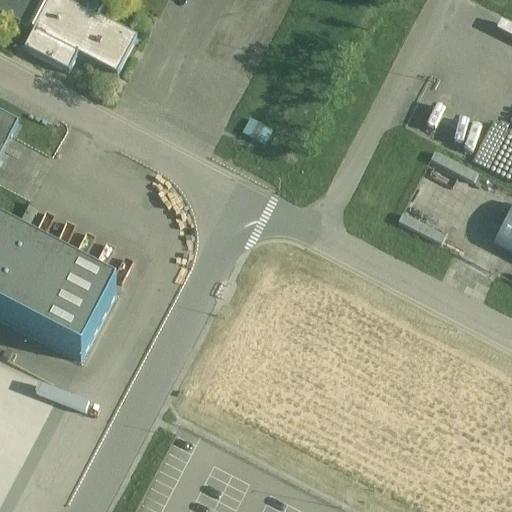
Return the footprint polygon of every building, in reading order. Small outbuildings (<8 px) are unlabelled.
[(0,0),(0,18),(37,38),(27,56),(71,79),(81,61),(120,82),(139,45),(100,24),(112,0),(0,0)] [(232,136),(254,147),(276,105),(255,94),(232,136)] [(0,163),(19,127),(0,117),(0,163)] [(440,165),(484,182),(489,168),(446,151),(440,165)] [(452,243),(457,233),(416,212),(410,222),(452,243)] [(511,216),(494,251),(511,260),(511,216)] [(0,328),(85,372),(119,307),(0,244),(0,328)]
